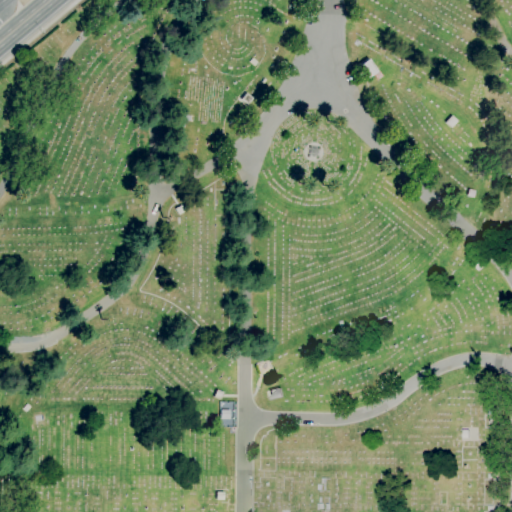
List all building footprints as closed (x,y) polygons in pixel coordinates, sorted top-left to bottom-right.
[(365,78),(357,66),(367,59),(375,71),(365,78)] [(246,104),(239,99),(244,93),(251,98),(246,104)] [(449,128),(443,122),(450,115),(456,121),(449,128)] [(472,198),(465,196),(467,189),(473,191),(472,198)] [(177,215),(173,209),(179,205),(183,211),(177,215)] [(478,270),(475,266),(479,261),(483,265),(478,270)] [(270,399),(268,390),(280,388),(283,396),(270,399)] [(219,399),(212,397),(215,390),(222,392),(219,399)]
